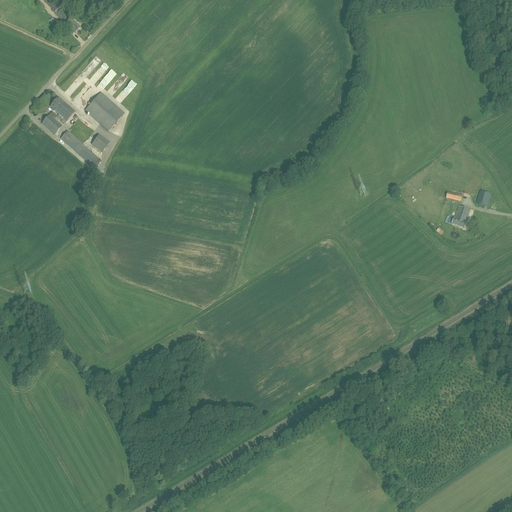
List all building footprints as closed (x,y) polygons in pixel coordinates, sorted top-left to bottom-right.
[(63,22),(70,16),(63,8),(56,0),(55,0),(49,6),(52,9),(52,10),(63,22)] [(75,33),(80,27),(71,18),(66,22),(70,26),(69,27),(75,33)] [(85,110),(108,131),(124,114),(101,93),(85,110)] [(63,118),(61,121),(64,124),(75,112),(58,97),(50,107),(63,118)] [(54,135),(62,126),(49,115),(42,123),(54,135)] [(101,161),(68,131),(60,139),(94,169),(101,161)] [(102,153),(106,147),(95,139),(91,145),(102,153)] [(491,194),(480,191),(476,203),(487,207),(491,194)] [(459,206),(455,218),(454,217),(452,224),(464,228),(466,222),(470,210),(459,206)]
